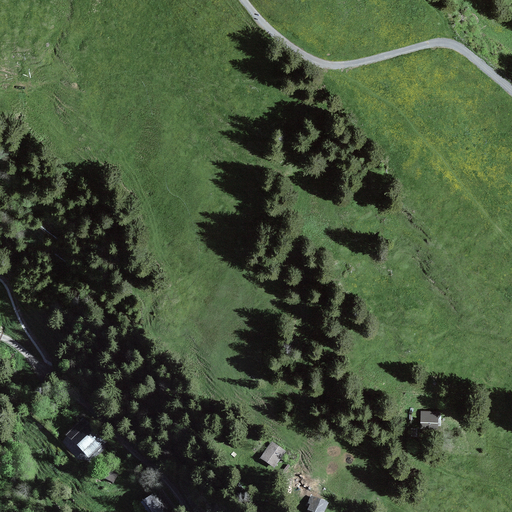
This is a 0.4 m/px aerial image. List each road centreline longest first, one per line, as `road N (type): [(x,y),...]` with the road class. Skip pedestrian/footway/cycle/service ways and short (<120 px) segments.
road 1 (track): [(324,66),(409,117),(511,246)]
road 2 (track): [(0,338),(86,405),(186,511)]
road 3 (track): [(324,66),(444,46),(511,96)]
